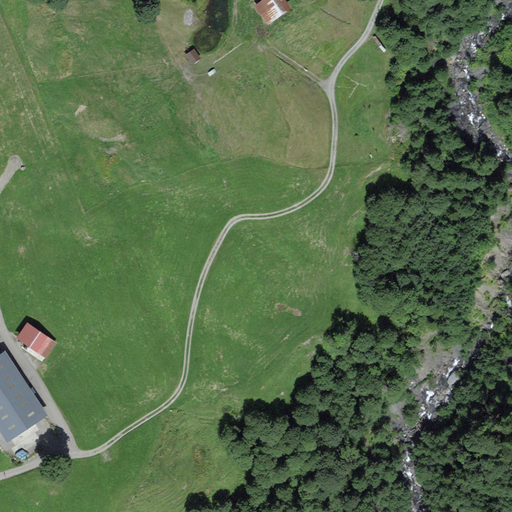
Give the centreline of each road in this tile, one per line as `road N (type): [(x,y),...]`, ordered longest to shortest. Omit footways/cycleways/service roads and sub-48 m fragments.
road 1 (track): [(378,0),(331,78),(325,179),(293,206),(231,221),(199,283),(178,391),(94,452)]
road 2 (track): [(0,321),(64,430),(66,446),(57,454)]
